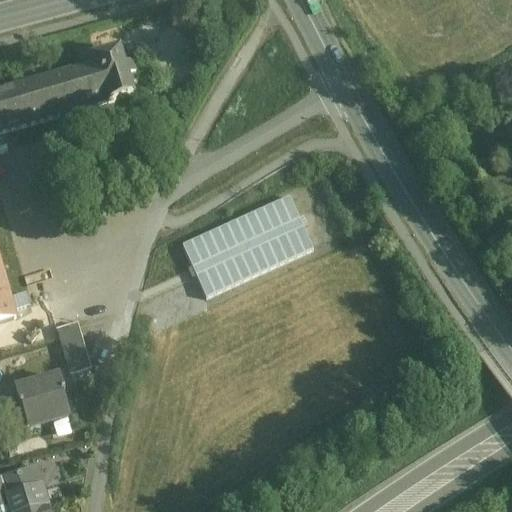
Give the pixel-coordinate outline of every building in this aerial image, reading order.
[(0,325),(15,321),(14,315),(30,310),(25,298),(10,302),(0,268),(0,137),(134,99),(130,87),(137,86),(130,63),(124,65),(120,54),(89,63),(90,68),(0,94),(0,325)] [(159,101),(136,107),(143,129),(165,122),(159,101)] [(206,300),(317,256),(294,201),(184,245),(206,300)] [(78,327),(56,333),(70,379),(91,373),(78,327)] [(21,410),(26,428),(68,416),(63,397),(64,396),(60,380),(14,393),(19,410),(21,410)] [(39,511),(46,510),(36,473),(16,479),(16,481),(2,485),(0,484),(0,511),(39,511)]
